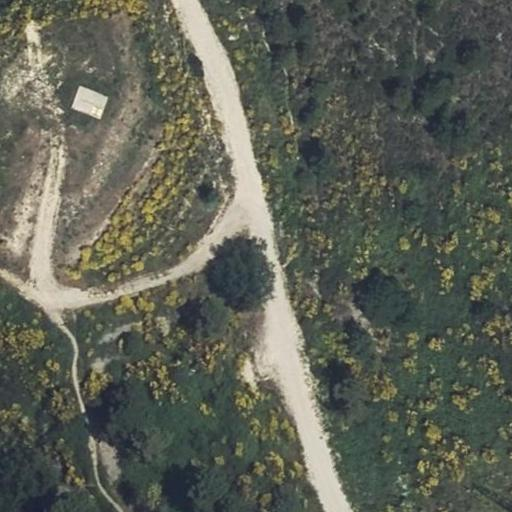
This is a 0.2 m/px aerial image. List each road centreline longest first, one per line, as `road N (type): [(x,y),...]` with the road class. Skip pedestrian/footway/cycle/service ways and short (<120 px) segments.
road 1 (track): [(188,0),(270,243),(306,424),(336,511)]
road 2 (track): [(60,311),(167,277),(253,193)]
